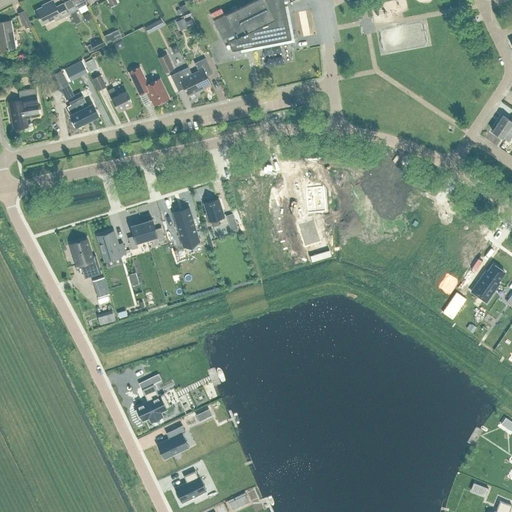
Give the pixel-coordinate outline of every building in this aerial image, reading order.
[(47,3),(35,10),(42,24),(54,18),(56,21),(69,14),(63,3),(56,6),(52,0),(50,0),(46,2),(47,3)] [(67,0),(65,2),(70,12),(87,3),(85,0),(67,0)] [(254,0),(214,20),(222,37),(225,36),(232,51),(291,39),(282,0),(254,0)] [(32,25),(24,9),(18,12),(25,28),(32,25)] [(75,10),(70,13),(76,24),(81,21),(75,10)] [(187,27),(183,18),(176,21),(180,30),(187,27)] [(160,19),(144,27),(148,33),(163,25),(160,19)] [(11,20),(0,21),(0,49),(15,47),(11,20)] [(118,28),(103,35),(107,43),(121,36),(118,28)] [(86,45),(89,52),(104,45),(101,38),(90,43),(86,45)] [(275,55),(284,58),(287,49),(278,46),(275,55)] [(265,61),(273,57),(270,49),(261,52),(265,61)] [(166,53),(159,57),(157,57),(165,73),(174,68),(166,53)] [(198,70),(192,73),(199,89),(211,84),(207,75),(212,73),(206,60),(205,57),(194,62),(198,70)] [(92,58),(85,62),(90,72),(97,68),(92,58)] [(139,66),(128,72),(132,80),(140,95),(146,92),(150,100),(151,99),(154,105),(169,98),(159,78),(148,83),(143,74),(139,66)] [(177,88),(183,85),(188,95),(199,89),(192,73),(188,66),(181,69),(171,74),(177,88)] [(66,80),(63,73),(61,70),(51,75),(46,81),(52,92),(57,89),(61,92),(62,92),(66,99),(68,98),(71,104),(67,106),(71,114),(70,114),(76,127),(87,121),(74,95),(68,82),(66,80)] [(100,74),(92,78),(98,90),(106,86),(100,74)] [(113,88),(108,90),(111,98),(112,97),(118,110),(132,103),(126,90),(117,95),(113,88)] [(80,91),(74,95),(87,121),(99,115),(92,103),(87,106),(83,98),(84,98),(80,91)] [(39,115),(37,105),(35,93),(22,95),(23,99),(9,101),(14,128),(27,126),(26,117),(39,115)] [(503,115),(492,130),(502,137),(509,126),(511,127),(511,117),(510,120),(503,115)] [(54,134),(65,134),(64,124),(54,124),(54,134)] [(325,183),(308,185),(311,214),(328,212),(325,183)] [(208,212),(205,213),(207,221),(210,221),(212,226),(218,224),(217,219),(222,217),(217,201),(217,199),(216,199),(205,202),(205,204),(208,212)] [(189,207),(172,212),(183,246),(199,242),(189,207)] [(232,214),(226,216),(229,223),(235,222),(232,214)] [(297,223),(304,247),(320,241),(313,218),(297,223)] [(152,219),(141,222),(146,239),(157,236),(158,241),(164,239),(161,227),(155,229),(152,219)] [(133,235),(128,237),(131,249),(137,247),(136,242),(146,239),(141,222),(130,225),(133,235)] [(430,226),(412,251),(425,261),(444,235),(430,226)] [(113,231),(97,236),(105,260),(107,268),(123,263),(120,255),(126,253),(122,242),(120,243),(117,244),(114,234),(113,231)] [(86,239),(70,244),(77,264),(82,263),(86,275),(100,271),(95,256),(92,257),(86,239)] [(470,251),(457,242),(438,269),(451,278),(470,251)] [(504,271),(492,263),(485,274),(483,273),(471,291),(486,301),(499,283),(497,281),(504,271)] [(103,278),(95,280),(100,296),(107,294),(103,278)] [(111,310),(97,314),(100,324),(114,320),(111,310)] [(158,373),(152,376),(155,383),(161,379),(158,373)] [(137,409),(135,410),(139,418),(141,417),(142,420),(148,417),(151,421),(162,416),(160,412),(166,409),(166,408),(170,406),(164,393),(159,395),(159,394),(158,395),(153,383),(141,389),(147,400),(135,406),(137,409)] [(169,438),(157,444),(164,458),(188,447),(181,433),(185,431),(181,425),(166,432),(169,438)] [(186,482),(175,487),(182,502),(205,490),(198,476),(195,470),(183,476),(186,482)] [(494,511),(493,511),(508,511),(511,504),(499,500),(495,511),(494,511)]
